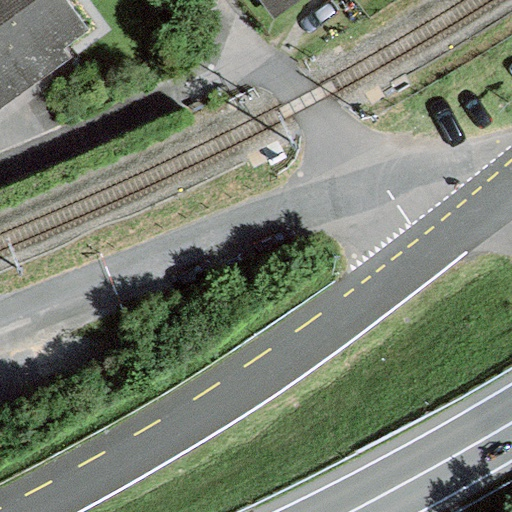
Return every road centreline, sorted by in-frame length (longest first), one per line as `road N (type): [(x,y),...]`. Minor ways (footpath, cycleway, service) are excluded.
road 1 (tertiary): [(511,189),(298,357),(39,511)]
road 2 (primary): [(511,424),(353,511)]
